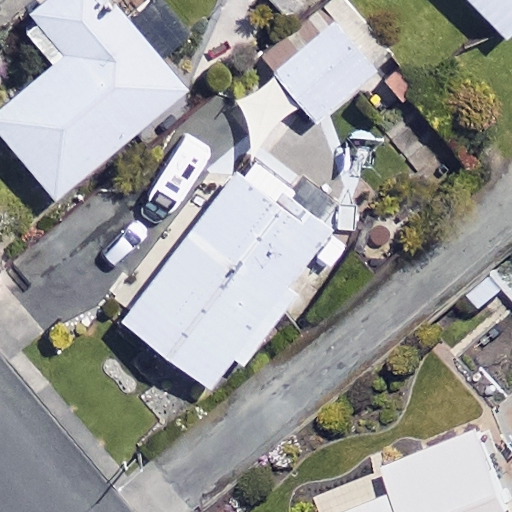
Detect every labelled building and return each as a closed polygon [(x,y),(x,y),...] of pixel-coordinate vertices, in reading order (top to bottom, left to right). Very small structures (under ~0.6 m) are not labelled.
[(181,95),(102,0),(38,0),(18,17),(58,65),(0,112),(0,127),(58,197),(181,95)] [(511,0),(472,0),(509,38),(511,34),(511,0)] [(378,71),(338,22),(277,71),(317,120),(378,71)] [(331,232),(244,164),(124,318),(219,393),(294,297),(286,290),(331,232)] [(511,511),(511,479),(490,426),(313,498),(318,511),(511,511)]
